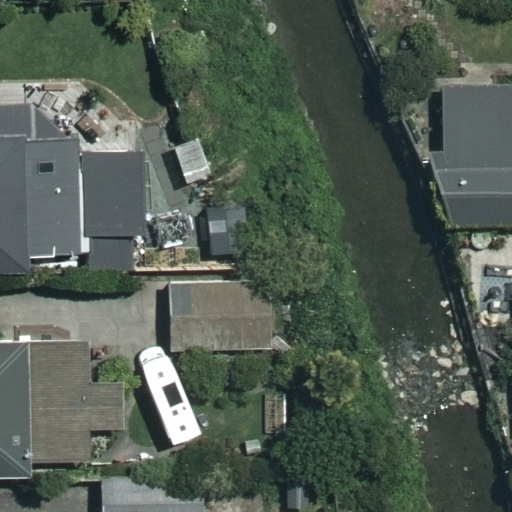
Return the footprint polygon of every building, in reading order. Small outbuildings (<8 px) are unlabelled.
[(422,151),(422,163),(441,196),(442,230),(511,228),(511,91),(439,94),(440,151),(422,151)] [(0,140),(0,272),(26,272),(25,256),(113,253),(109,137),(0,140)] [(267,275),(167,278),(170,352),(270,348),(267,275)] [(119,461),(119,369),(83,369),(83,345),(0,344),(0,479),(24,479),(24,461),(119,461)] [(201,511),(200,478),(98,481),(98,511),(201,511)]
